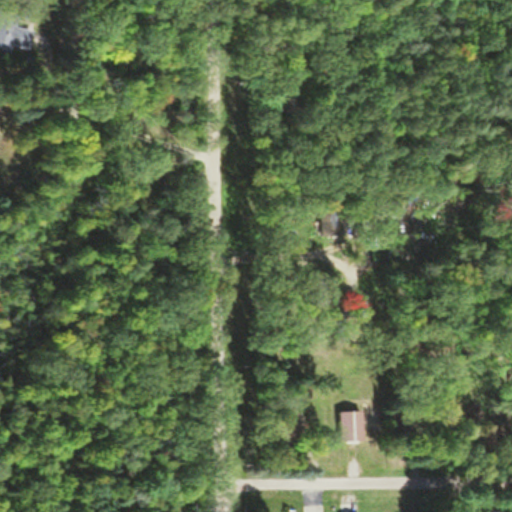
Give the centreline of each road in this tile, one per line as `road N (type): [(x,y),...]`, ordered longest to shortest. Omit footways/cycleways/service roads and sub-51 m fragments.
road 1 (residential): [(223,511),(199,0)]
road 2 (residential): [(511,478),(223,487)]
